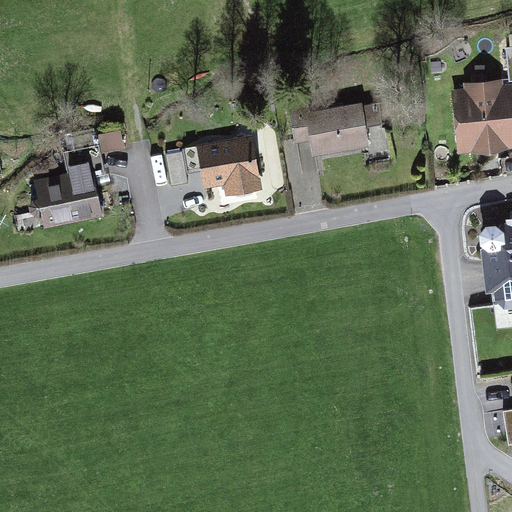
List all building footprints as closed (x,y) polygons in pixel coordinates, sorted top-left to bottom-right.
[(511,86),(456,88),(458,140),(511,138),(511,86)] [(308,101),(309,153),(373,151),(372,99),(308,101)] [(122,125),(99,129),(102,144),(125,139),(122,125)] [(174,139),(184,190),(246,178),(236,127),(174,139)] [(36,171),(46,223),(109,211),(99,160),(36,171)] [(511,229),(484,237),(488,291),(511,288),(511,229)]
